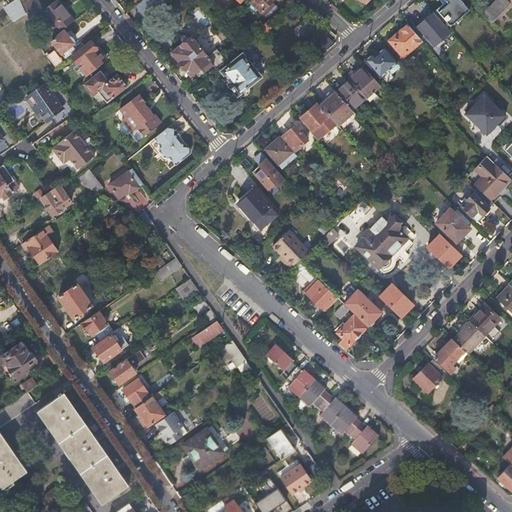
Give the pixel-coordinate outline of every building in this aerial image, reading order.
[(27,14),(20,0),(15,0),(5,7),(14,22),(27,14)] [(20,0),(27,14),(29,19),(40,11),(32,0),(20,0)] [(32,0),(40,11),(42,9),(36,0),(32,0)] [(54,0),(42,9),(59,31),(74,20),(58,0),(54,0)] [(251,0),(251,1),(263,12),(273,0),(251,0)] [(470,11),(461,0),(448,0),(447,1),(450,4),(440,13),(451,27),(470,11)] [(505,0),(495,0),(482,15),(490,25),(509,4),(505,0)] [(423,21),(425,22),(435,14),(434,12),(423,21)] [(434,47),(452,33),(435,14),(425,22),(423,21),(417,26),(434,47)] [(267,20),(255,33),(260,38),(272,25),(267,20)] [(423,41),(408,24),(389,40),(403,57),(423,41)] [(51,39),(65,56),(76,48),(72,44),(74,42),(64,28),(51,39)] [(332,43),(319,31),(312,39),(325,51),(332,43)] [(507,35),(502,39),(506,44),(511,39),(507,35)] [(172,51),(191,75),(200,68),(204,71),(207,69),(214,64),(217,67),(225,60),(216,48),(207,56),(191,36),(172,51)] [(91,41),(72,56),(86,74),(105,59),(91,41)] [(374,54),(367,60),(381,76),(397,62),(385,48),(376,55),(374,54)] [(236,90),(258,71),(242,53),(228,64),(222,70),(231,80),(229,82),(236,90)] [(55,55),(50,60),(54,66),(60,61),(55,55)] [(381,86),(364,67),(350,79),(351,80),(367,98),(374,91),(381,86)] [(99,90),(108,100),(127,85),(117,73),(109,80),(100,70),(85,82),(94,94),(99,90)] [(351,80),(337,92),(353,110),(367,98),(351,80)] [(24,98),(25,101),(23,103),(29,111),(31,109),(36,116),(43,126),(53,119),(50,115),(58,110),(41,86),(24,98)] [(0,105),(11,99),(5,89),(0,91),(0,105)] [(374,91),(367,98),(370,102),(378,95),(374,91)] [(353,110),(337,92),(322,106),(330,115),(338,124),(339,126),(355,112),(353,110)] [(138,93),(120,108),(126,115),(123,118),(133,129),(132,131),(139,139),(161,121),(154,112),(153,113),(144,103),(145,101),(138,93)] [(487,135),(506,115),(501,110),(499,112),(492,105),(494,103),(485,95),(476,103),(481,108),(480,110),(474,105),(466,114),(474,121),(476,119),(484,126),(481,129),(487,135)] [(338,124),(330,115),(328,116),(317,103),(300,118),(312,130),(311,132),(319,141),(338,124)] [(156,137),(163,145),(162,150),(162,152),(166,156),(172,156),(178,164),(191,152),(192,148),(188,144),(185,144),(177,133),(177,130),(173,126),(170,125),(156,137)] [(296,125),(284,136),(296,150),(309,139),(296,125)] [(59,143),(53,148),(60,157),(66,152),(71,158),(79,167),(95,155),(75,129),(59,142),(59,143)] [(280,137),(266,149),(279,164),(283,168),(296,156),(293,152),(280,137)] [(66,152),(60,157),(65,163),(71,158),(66,152)] [(254,159),(260,166),(261,165),(264,169),(271,163),(267,159),(268,158),(262,152),(254,159)] [(491,160),(488,156),(476,168),(485,177),(476,186),(480,190),(491,200),(511,180),(491,160)] [(279,187),(287,180),(268,158),(267,159),(271,163),(264,169),(261,165),(260,166),(261,167),(254,173),(269,191),(276,184),(279,187)] [(4,165),(0,167),(0,196),(2,195),(5,198),(13,193),(8,185),(15,180),(4,165)] [(76,178),(96,192),(97,192),(104,187),(89,168),(76,178)] [(109,183),(118,197),(128,190),(130,192),(135,189),(139,187),(138,185),(143,182),(133,168),(109,183)] [(41,199),(53,215),(72,202),(66,194),(61,197),(55,188),(49,193),(41,199)] [(256,190),(239,204),(261,231),(278,216),(256,190)] [(491,200),(480,190),(475,194),(490,208),(494,204),(491,200)] [(490,208),(475,194),(474,193),(462,205),(477,221),(490,208)] [(344,208),(338,201),(333,204),(340,212),(344,208)] [(451,209),(437,222),(456,242),(470,229),(451,209)] [(145,210),(137,217),(139,218),(146,225),(152,220),(145,210)] [(364,239),(357,247),(379,268),(384,273),(385,272),(391,271),(395,267),(395,262),(413,243),(399,228),(404,224),(391,211),(383,218),(382,217),(363,237),(364,239)] [(49,224),(47,225),(42,227),(31,235),(25,240),(41,263),(58,250),(47,234),(53,229),(49,224)] [(340,236),(333,228),(331,230),(321,240),(328,247),(340,236)] [(93,229),(87,233),(90,237),(96,233),(93,229)] [(18,236),(22,242),(25,240),(31,235),(27,230),(18,236)] [(300,259),(309,251),(288,230),(272,245),(287,260),(285,263),(290,269),(294,265),(300,259)] [(336,255),(328,247),(321,240),(315,245),(331,260),(336,255)] [(183,265),(176,256),(155,271),(161,280),(183,265)] [(339,299),(300,259),(294,265),(312,282),(304,290),(313,299),(311,302),(318,308),(320,306),(326,312),(339,299)] [(183,297),(197,287),(190,277),(176,287),(183,297)] [(77,283),(59,295),(74,317),(92,304),(77,283)] [(511,286),(510,284),(497,297),(511,311),(511,286)] [(346,293),(339,299),(344,304),(350,309),(355,315),(357,314),(369,325),(381,312),(369,300),(368,301),(358,291),(351,298),(346,293)] [(350,309),(344,304),(335,313),(340,319),(350,309)] [(486,304),(470,321),(486,336),(502,319),(486,304)] [(218,318),(211,308),(202,315),(209,325),(216,320),(218,318)] [(99,310),(83,321),(92,334),(97,330),(102,336),(112,329),(99,310)] [(366,327),(354,315),(338,333),(344,339),(341,343),(347,349),(366,327)] [(197,333),(203,342),(223,329),(216,320),(209,325),(197,333)] [(170,321),(164,325),(168,330),(174,326),(170,321)] [(454,339),(452,339),(465,352),(469,355),(486,336),(470,321),(454,339)] [(118,328),(111,332),(111,334),(94,346),(104,361),(129,343),(118,328)] [(197,333),(191,337),(198,346),(203,342),(197,333)] [(236,366),(246,359),(232,339),(218,349),(227,361),(230,358),(236,366)] [(275,339),(265,351),(284,368),(280,372),(291,382),(288,385),(309,404),(311,401),(321,410),(318,413),(340,433),(343,430),(353,439),(350,442),(362,452),(380,432),(369,422),(366,425),(356,416),(358,413),(336,393),(334,396),(324,387),(327,384),(306,365),(304,368),(293,358),(294,356),(275,339)] [(465,352),(452,339),(435,357),(452,374),(456,369),(453,365),(465,352)] [(22,342),(0,356),(0,358),(15,380),(30,370),(27,365),(36,360),(31,352),(29,353),(22,342)] [(127,358),(110,369),(119,382),(136,371),(127,358)] [(447,373),(433,359),(414,379),(428,393),(447,373)] [(27,390),(39,382),(34,375),(19,385),(21,388),(25,386),(27,390)] [(123,388),(136,406),(151,396),(138,377),(123,388)] [(27,390),(0,408),(0,425),(35,401),(27,390)] [(119,405),(125,400),(116,390),(110,394),(119,405)] [(164,396),(160,390),(151,396),(136,406),(148,423),(163,413),(155,402),(164,396)] [(60,395),(40,408),(104,501),(129,484),(65,391),(63,393),(61,391),(59,393),(60,395)] [(163,435),(169,444),(183,434),(179,428),(183,425),(174,410),(156,423),(164,434),(163,435)] [(292,444),(300,439),(289,422),(281,427),(292,444)] [(207,427),(184,444),(200,468),(224,451),(218,443),(223,439),(213,424),(208,428),(207,427)] [(0,431),(0,482),(3,486),(27,469),(0,431)] [(315,475),(322,470),(303,443),(296,448),(315,475)] [(301,463),(280,477),(292,493),(312,480),(301,463)] [(511,490),(511,465),(510,464),(498,477),(511,490)] [(411,483),(403,489),(407,504),(442,504),(446,490),(438,484),(411,483)] [(45,493),(45,495),(49,500),(51,500),(59,494),(59,491),(55,487),(53,487),(45,493)] [(271,511),(281,511),(288,508),(276,488),(253,502),(258,511),(269,511),(271,511)] [(222,511),(244,511),(234,498),(226,504),(229,508),(222,511)] [(74,507),(77,511),(93,511),(85,499),(74,507)] [(128,503),(115,511),(136,511),(133,507),(131,508),(128,503)]
